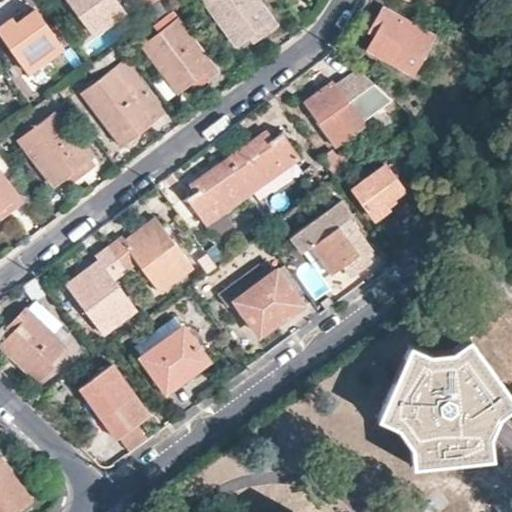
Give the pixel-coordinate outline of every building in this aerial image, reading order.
[(119,0),(71,0),(96,32),(127,9),(119,0)] [(151,22),(177,4),(174,0),(164,0),(162,2),(160,0),(158,0),(143,11),(151,22)] [(279,23),(262,0),(209,0),(240,41),(254,32),(260,27),(265,33),(279,23)] [(413,72),(434,35),(383,7),(376,20),(382,24),(378,31),(369,46),(413,72)] [(0,26),(21,56),(55,32),(38,8),(26,16),(18,22),(14,17),(0,26)] [(163,33),(153,40),(146,45),(181,89),(196,78),(201,74),(206,80),(220,70),(174,11),(156,24),(163,33)] [(146,32),(153,40),(163,33),(156,24),(146,32)] [(107,63),(104,57),(94,64),(90,67),(94,72),(107,63)] [(165,110),(128,61),(86,93),(123,142),(144,127),(165,110)] [(364,119),(394,96),(359,65),(338,81),(335,77),(326,83),(306,99),(340,144),(367,122),(364,119)] [(96,164),(57,112),(22,138),(57,185),(73,172),(78,169),(83,175),(96,164)] [(231,157),(254,188),(285,166),(292,161),(296,166),(303,160),(282,131),(275,135),(270,129),(258,137),(231,157)] [(341,176),(355,165),(343,149),(337,154),(333,148),(324,154),(341,176)] [(335,180),(341,176),(324,154),(300,171),(306,181),(316,173),(325,187),(335,180)] [(225,209),(254,188),(231,157),(198,180),(191,185),(195,192),(188,197),(206,222),(225,209)] [(393,196),(404,189),(387,165),(354,187),(376,218),(389,208),(385,202),(393,196)] [(285,166),(254,188),(260,197),(291,175),(285,166)] [(25,201),(0,168),(0,210),(6,206),(11,212),(17,207),(25,201)] [(380,256),(350,216),(354,213),(344,199),(291,237),(302,251),(312,244),(333,272),(343,264),(349,260),(357,272),(380,256)] [(225,209),(206,222),(216,236),(235,222),(225,209)] [(109,245),(127,269),(140,260),(162,290),(194,265),(157,216),(140,229),(126,240),(122,235),(109,245)] [(201,251),(206,247),(193,230),(188,234),(201,251)] [(117,277),(127,269),(109,245),(99,252),(102,257),(79,275),(69,283),(104,333),(138,307),(117,277)] [(302,301),(269,258),(220,293),(229,304),(238,299),(262,331),(276,320),(289,310),(292,314),(302,307),(299,303),(302,301)] [(32,310),(53,332),(61,325),(39,303),(32,310)] [(32,310),(28,306),(20,314),(16,318),(21,324),(4,341),(21,358),(40,377),(69,348),(53,332),(32,310)] [(209,358),(178,316),(138,345),(168,387),(184,376),(209,358)] [(498,412),(511,401),(511,392),(469,335),(452,346),(452,353),(430,355),(430,350),(412,343),(378,414),(397,423),(401,420),(413,437),(410,440),(413,462),(492,453),(489,431),(485,429),(494,410),(498,412)] [(150,412),(114,363),(82,385),(99,409),(118,435),(120,434),(138,420),(150,412)] [(151,438),(138,420),(120,434),(133,452),(142,445),(151,438)] [(0,511),(12,511),(31,498),(13,475),(0,456),(0,511)]
